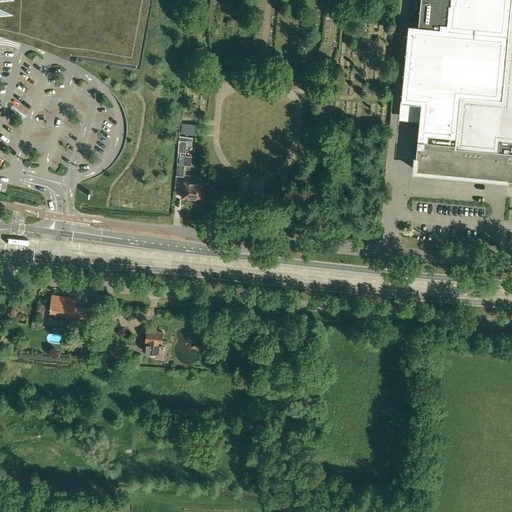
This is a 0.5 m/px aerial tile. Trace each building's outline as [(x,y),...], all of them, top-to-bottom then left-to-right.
[(0,0),(0,22),(1,22),(2,21),(6,22),(13,24),(13,37),(21,40),(28,42),(33,44),(37,45),(43,47),(45,48),(47,49),(51,51),(54,52),(56,53),(66,58),(68,59),(68,58),(70,54),(73,54),(138,66),(149,0),(0,0)] [(511,0),(419,0),(418,24),(407,23),(400,98),(420,100),(418,120),(414,169),(487,176),(488,173),(500,175),(500,176),(500,177),(501,177),(501,178),(502,178),(503,178),(504,178),(504,177),(505,177),(505,176),(506,176),(506,175),(508,175),(508,178),(511,178),(511,0)] [(182,123),(181,134),(197,135),(198,124),(182,123)] [(178,155),(177,176),(184,177),(186,156),(178,155)] [(182,198),(202,199),(204,183),(183,181),(182,198)] [(74,305),(67,304),(68,297),(52,294),(50,308),(51,308),(50,313),(65,315),(65,319),(86,322),(82,346),(91,348),(90,357),(80,356),(79,356),(79,357),(90,358),(98,310),(99,305),(98,305),(97,310),(87,308),(87,309),(74,307),(74,305)] [(154,328),(149,328),(147,328),(145,344),(145,352),(160,353),(161,345),(162,346),(162,344),(163,332),(154,331),(154,328)] [(108,351),(110,335),(100,334),(97,350),(108,351)] [(141,355),(133,353),(132,364),(130,363),(130,367),(138,368),(141,355)]
